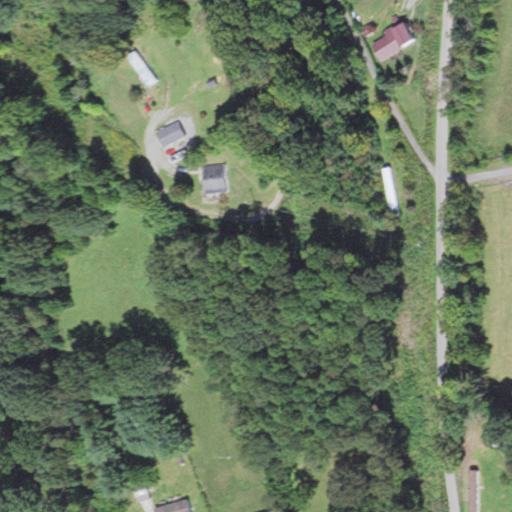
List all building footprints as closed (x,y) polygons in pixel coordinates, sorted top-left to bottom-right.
[(427,44),(420,23),(378,37),(385,57),(427,44)] [(135,56),(156,86),(164,80),(143,50),(135,56)] [(192,136),(184,120),(163,131),(172,147),(192,136)] [(391,164),(401,212),(412,210),(402,161),(391,164)] [(211,165),(214,193),(238,191),(235,163),(211,165)] [(481,511),(482,470),(471,470),(470,511),(481,511)]
